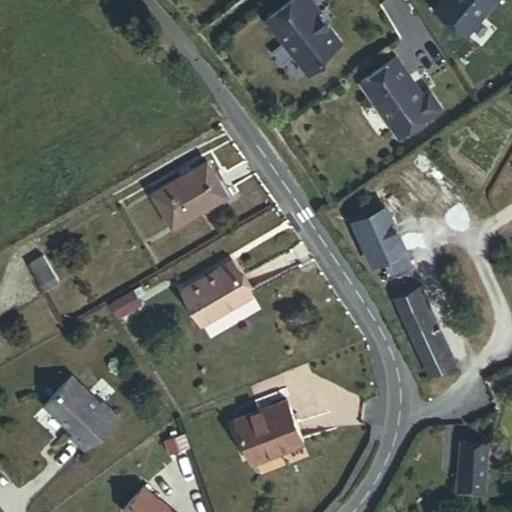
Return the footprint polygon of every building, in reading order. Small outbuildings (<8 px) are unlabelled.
[(318,12),(322,9),(315,0),(289,0),(268,16),(310,71),(326,59),(327,53),(343,40),(330,23),(328,24),(318,12)] [(441,0),(435,8),(466,34),(494,0),(441,0)] [(431,88),(419,96),(413,88),(418,84),(398,55),(363,79),(400,134),(442,105),(431,88)] [(226,195),(206,162),(152,192),(171,226),(226,195)] [(411,264),(384,206),(352,220),(373,263),(383,259),(390,273),(411,264)] [(57,276),(45,254),(27,264),(40,286),(57,276)] [(250,294),(231,261),(180,290),(200,324),(250,294)] [(132,285),(108,299),(117,315),(141,301),(132,285)] [(454,362),(420,287),(395,298),(428,374),(454,362)] [(85,450),(117,416),(102,402),(101,404),(70,376),(44,404),(73,433),(70,436),(85,450)] [(303,441),(286,399),(234,420),(251,462),(303,441)] [(484,495),(489,445),(460,441),(455,491),(484,495)] [(172,511),(143,486),(122,508),(125,511),(172,511)]
